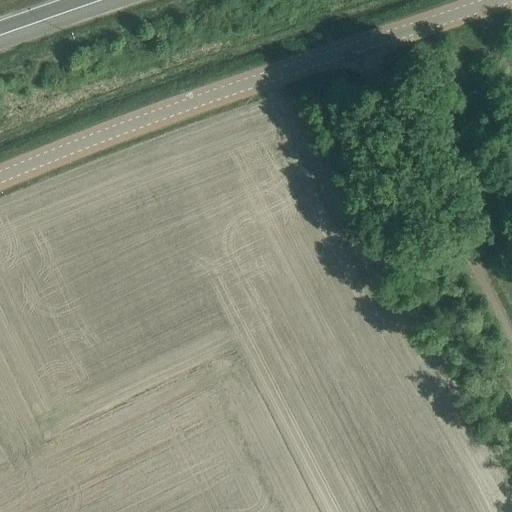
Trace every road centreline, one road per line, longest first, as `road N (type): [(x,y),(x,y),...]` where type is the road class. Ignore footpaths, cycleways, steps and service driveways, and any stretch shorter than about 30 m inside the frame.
road 1 (unclassified): [(359,46),(0,177)]
road 2 (unclassified): [(359,46),(511,341)]
road 3 (unclassified): [(502,0),(359,46)]
